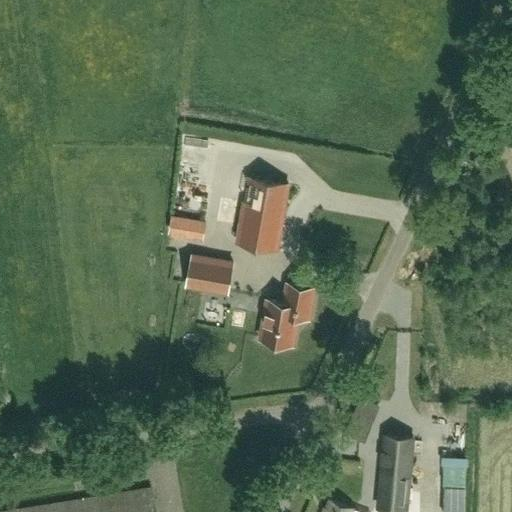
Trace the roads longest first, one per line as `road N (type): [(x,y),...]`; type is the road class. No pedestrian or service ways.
road 1 (unclassified): [(325,408),(510,0)]
road 2 (unclassified): [(325,408),(0,457)]
